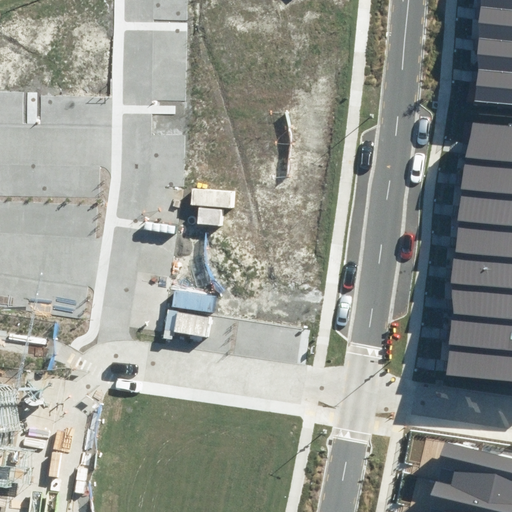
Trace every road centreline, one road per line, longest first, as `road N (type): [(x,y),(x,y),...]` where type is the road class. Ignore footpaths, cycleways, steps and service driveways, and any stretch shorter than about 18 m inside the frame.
road 1 (residential): [(402,0),(359,389)]
road 2 (residential): [(126,356),(118,336),(136,209),(139,0)]
road 3 (residential): [(126,356),(359,389)]
road 4 (residential): [(63,511),(85,377),(105,360),(126,356)]
road 5 (residential): [(359,389),(511,411)]
road 6 (residential): [(359,389),(338,511)]
